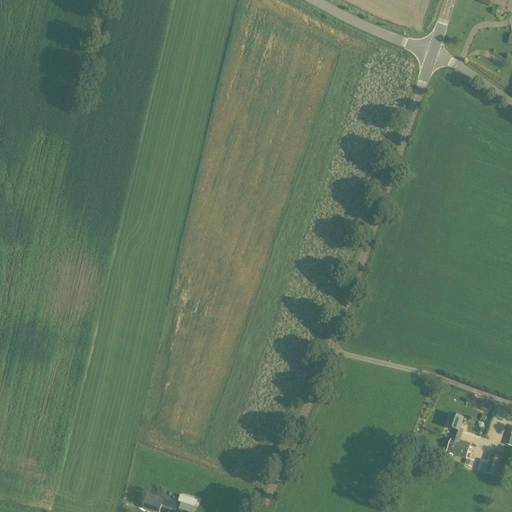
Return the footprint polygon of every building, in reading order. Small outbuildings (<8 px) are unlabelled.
[(492,405),(481,401),(478,409),(489,413),(492,405)] [(452,438),(459,441),(462,433),(459,432),(463,420),(450,416),(446,428),(455,431),(453,438),(452,438)] [(465,459),(470,445),(459,441),(452,438),(447,453),(465,459)] [(497,477),(502,457),(490,454),(488,462),(481,460),(478,472),(497,477)] [(151,511),(158,511),(163,500),(146,495),(142,509),(151,511)]
